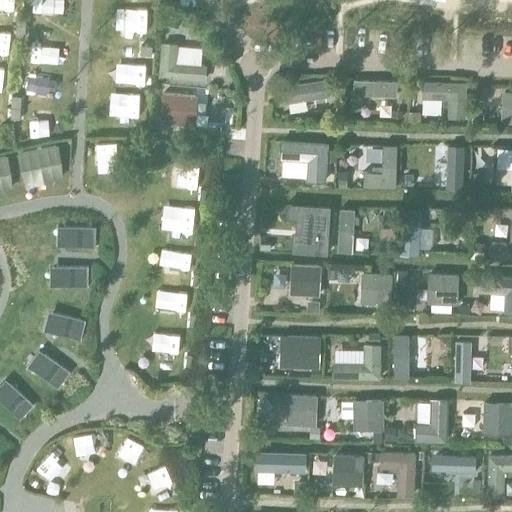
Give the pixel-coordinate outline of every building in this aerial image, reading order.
[(303,0),(287,0),(287,13),(303,14),(303,0)] [(323,0),(322,14),(337,15),(337,0),(323,0)] [(354,0),(355,17),(368,17),(367,0),(354,0)] [(468,0),(452,0),(452,19),(469,20),(468,0)] [(100,4),(100,18),(137,20),(138,5),(100,4)] [(420,18),(420,5),(410,5),(410,17),(420,18)] [(0,12),(0,34),(9,35),(9,13),(0,12)] [(18,25),(17,41),(58,43),(59,27),(18,25)] [(99,32),(98,46),(134,49),(135,35),(99,32)] [(0,62),(8,64),(12,42),(0,40),(0,62)] [(160,78),(206,81),(207,67),(176,65),(178,45),(163,44),(160,78)] [(16,55),(16,76),(53,77),(54,56),(16,55)] [(222,75),(222,62),(208,62),(208,76),(222,75)] [(93,66),(93,82),(137,82),(137,66),(93,66)] [(6,97),(14,100),(20,77),(12,74),(6,97)] [(326,76),(282,83),(285,100),(328,93),(326,76)] [(354,80),(353,95),(396,96),(397,82),(354,80)] [(17,108),(29,108),(30,99),(46,100),(47,83),(18,81),(17,108)] [(465,119),(466,83),(422,81),(422,99),(448,100),(448,118),(465,119)] [(511,92),(504,92),(502,124),(511,124),(511,92)] [(161,123),(195,126),(198,96),(163,93),(161,123)] [(138,114),(139,100),(95,98),(95,113),(138,114)] [(208,98),(207,124),(229,125),(231,100),(208,98)] [(35,137),(35,119),(12,119),(11,136),(35,137)] [(97,151),(130,149),(129,130),(97,132),(97,151)] [(281,141),(280,159),(309,161),(307,182),(326,183),(328,144),(281,141)] [(65,185),(85,177),(73,144),(52,152),(65,185)] [(364,172),(364,187),(396,187),(397,145),(383,145),(383,172),(364,172)] [(417,179),(418,149),(400,148),(398,178),(417,179)] [(433,157),(433,188),(464,188),(465,157),(457,157),(457,152),(447,152),(447,157),(433,157)] [(29,197),(43,194),(37,157),(23,160),(29,197)] [(340,209),(338,252),(352,253),(355,210),(340,209)] [(404,209),(401,253),(416,254),(419,210),(404,209)] [(290,243),(321,245),(323,215),(292,213),(290,243)] [(492,242),(490,258),(511,259),(511,219),(510,243),(492,242)] [(58,225),(57,245),(95,247),(96,226),(58,225)] [(290,294),(321,296),(323,266),(292,264),(290,294)] [(51,265),(50,285),(88,286),(89,266),(51,265)] [(361,302),(392,304),(394,274),(363,272),(361,302)] [(427,303),(458,305),(460,275),(429,273),(427,303)] [(511,312),(511,276),(477,275),(476,292),(505,294),(504,312),(511,312)] [(49,310),(44,330),(81,339),(86,319),(49,310)] [(287,335),(286,366),(319,368),(320,336),(287,335)] [(409,335),(395,335),(395,378),(409,378),(409,335)] [(462,339),(461,375),(475,375),(476,339),(462,339)] [(333,362),(333,379),(379,380),(381,345),(364,344),(363,363),(333,362)] [(40,349),(28,365),(58,387),(70,371),(40,349)] [(6,380),(0,385),(0,398),(7,405),(19,392),(6,380)] [(288,395),(287,425),(318,426),(319,396),(288,395)] [(345,417),(344,397),(333,397),(334,418),(345,417)] [(354,401),(354,431),(385,430),(385,400),(354,401)] [(447,443),(448,400),(431,400),(430,423),(416,423),(415,442),(447,443)] [(511,404),(485,403),(484,432),(511,433),(511,404)] [(414,495),(416,453),(381,452),(380,468),(398,469),(397,494),(414,495)] [(252,453),(251,468),(298,471),(299,455),(252,453)] [(333,484),(363,486),(365,456),(335,454),(333,484)] [(433,454),(432,469),(476,471),(476,456),(433,454)] [(511,471),(511,456),(489,456),(488,498),(504,498),(504,471),(511,471)]
